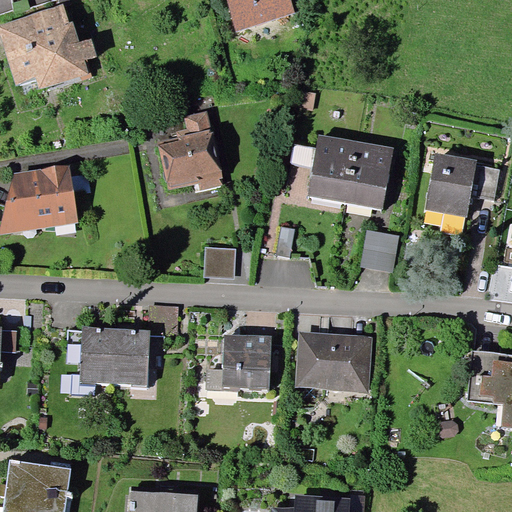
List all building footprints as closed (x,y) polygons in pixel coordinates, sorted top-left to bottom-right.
[(284,0),(223,0),(236,37),(292,18),(284,0)] [(63,13),(0,34),(0,52),(18,107),(87,84),(63,13)] [(185,147),(147,156),(159,206),(223,191),(206,119),(179,125),(185,147)] [(391,156),(313,143),(304,201),(382,213),(391,156)] [(475,169),(432,161),(422,220),(466,227),(470,202),(475,169)] [(470,202),(496,206),(501,173),(475,169),(470,202)] [(9,186),(0,221),(0,238),(72,227),(65,177),(9,186)] [(295,234),(279,231),(274,258),(291,260),(295,234)] [(399,241),(367,234),(359,269),(392,276),(399,241)] [(237,249),(205,247),(203,277),(235,279),(237,249)] [(111,390),(113,338),(76,337),(74,388),(111,390)] [(147,391),(149,339),(113,338),(111,390),(147,391)] [(368,343),(296,341),(295,395),(366,396),(368,343)] [(272,344),(220,343),(219,395),(270,396),(272,344)] [(509,362),(470,358),(465,407),(500,410),(500,436),(511,436),(511,371),(507,371),(509,362)] [(69,511),(74,477),(4,469),(0,503),(0,511),(69,511)] [(197,511),(199,495),(130,490),(128,511),(197,511)] [(346,511),(347,497),(296,493),(295,507),(272,506),(271,511),(346,511)]
